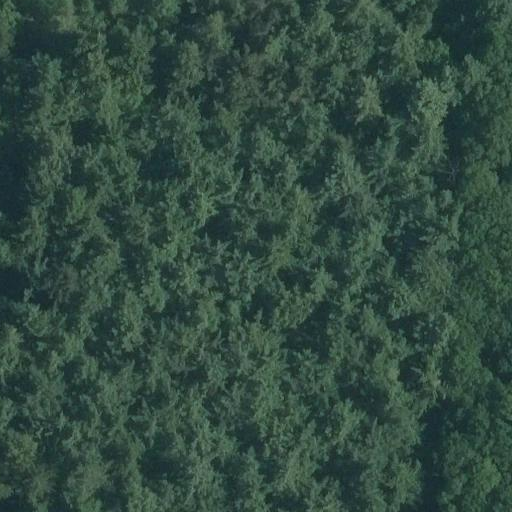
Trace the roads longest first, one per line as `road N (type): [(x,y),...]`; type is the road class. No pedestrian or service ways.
road 1 (track): [(471,163),(291,124),(0,80)]
road 2 (track): [(372,511),(414,449),(441,377),(471,163)]
